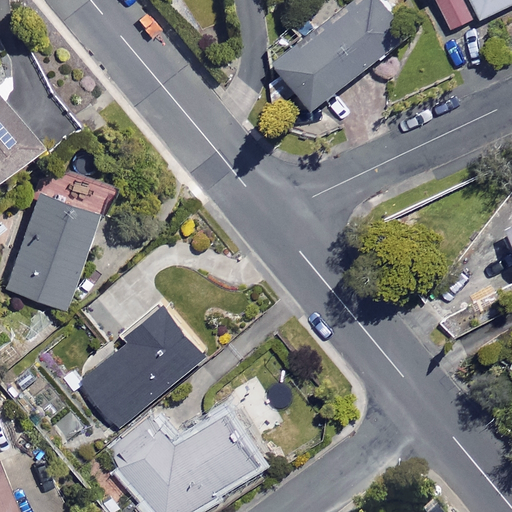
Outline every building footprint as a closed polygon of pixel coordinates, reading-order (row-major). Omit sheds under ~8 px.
[(409,30),(387,0),(323,0),(292,24),(301,37),(279,54),(313,101),(409,30)] [(511,0),(438,0),(451,27),(511,0)] [(0,174),(41,138),(0,91),(0,174)] [(101,184),(62,171),(57,186),(38,180),(4,285),(63,304),(101,184)] [(209,343),(132,262),(80,311),(111,344),(80,374),(125,422),(209,343)] [(183,511),(260,453),(223,405),(179,439),(158,411),(111,446),(161,511),(183,511)] [(0,511),(15,511),(0,471),(0,511)]
